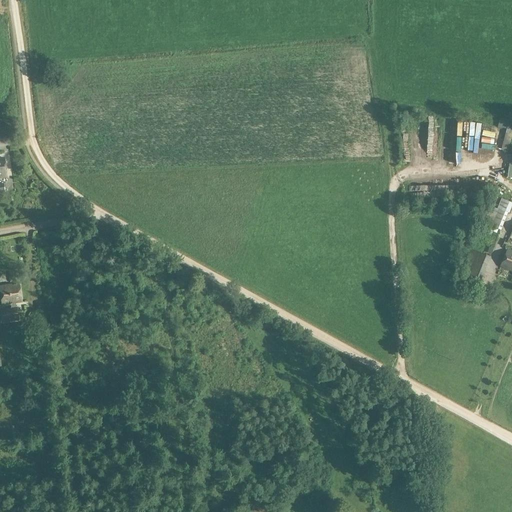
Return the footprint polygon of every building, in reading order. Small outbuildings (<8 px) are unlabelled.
[(459,142),(459,119),(454,119),(453,156),(467,157),(467,142),(459,142)] [(0,141),(10,139),(8,127),(0,128),(0,141)] [(490,207),(485,218),(493,221),(490,226),(501,231),(508,213),(509,213),(511,205),(511,203),(501,199),(497,209),(490,207)] [(481,281),(491,257),(469,249),(461,272),(481,281)] [(511,253),(507,251),(501,267),(511,270),(511,253)] [(1,311),(3,323),(19,320),(17,308),(16,303),(19,303),(16,286),(8,287),(7,286),(0,287),(0,289),(3,305),(11,304),(12,309),(1,311)] [(249,501),(245,511),(246,511),(271,511),(272,511),(249,501)]
